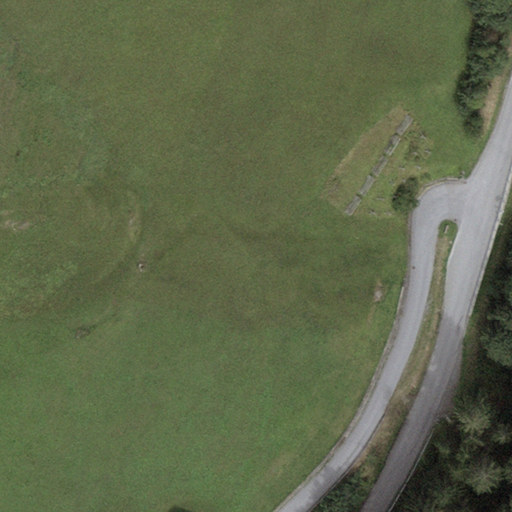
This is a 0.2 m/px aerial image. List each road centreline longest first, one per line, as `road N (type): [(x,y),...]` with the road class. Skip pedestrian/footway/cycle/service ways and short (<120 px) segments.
road 1 (unclassified): [(479,200),(431,208),(422,295),(385,390),(289,511)]
road 2 (tertiary): [(479,200),(468,300),(446,371),(371,511)]
